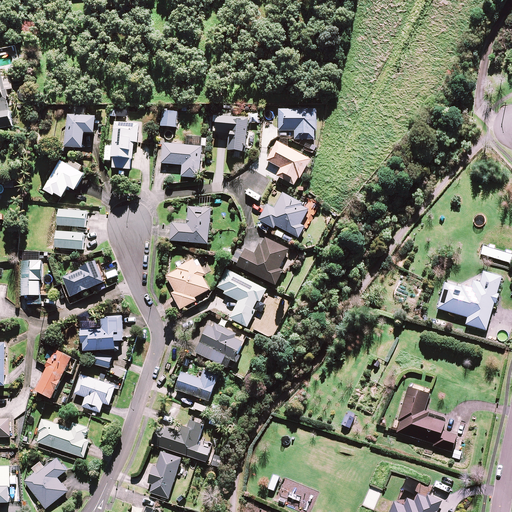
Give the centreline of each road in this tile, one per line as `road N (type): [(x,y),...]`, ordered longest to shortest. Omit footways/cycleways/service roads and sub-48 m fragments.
road 1 (residential): [(128,225),(156,348),(92,511)]
road 2 (residential): [(128,225),(156,197),(250,183)]
